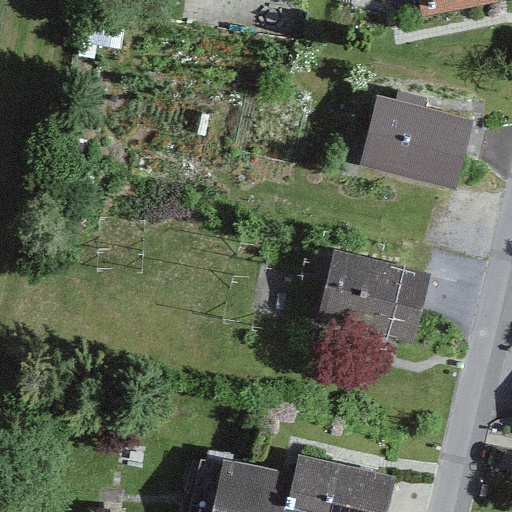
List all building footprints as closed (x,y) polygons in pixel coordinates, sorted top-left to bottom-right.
[(500,0),(416,0),(421,18),(501,3),(500,0)] [(473,120),(380,98),(363,168),(456,191),(473,120)] [(142,234),(118,228),(110,256),(135,262),(142,234)] [(431,276),(334,253),(318,321),(414,344),(431,276)] [(297,479),(210,461),(199,511),(387,511),(394,477),(301,458),(297,479)]
